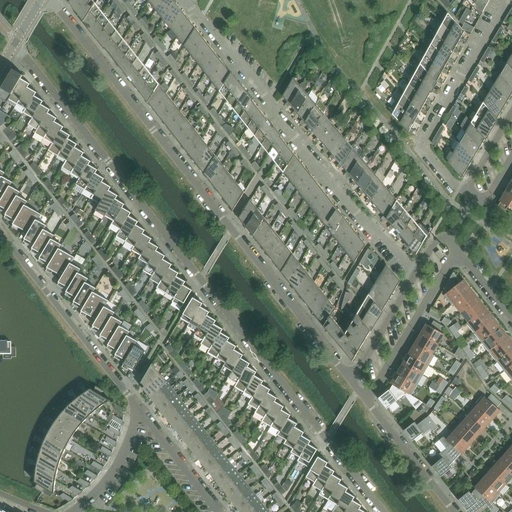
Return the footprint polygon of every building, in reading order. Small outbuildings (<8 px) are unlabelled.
[(95,3),(92,0),(66,0),(83,21),(95,3)] [(132,6),(136,3),(133,0),(129,0),(125,3),(130,10),(133,7),(132,6)] [(156,11),(163,0),(150,0),(149,2),(156,11)] [(163,20),(175,2),(173,0),(163,0),(156,11),(163,20)] [(481,16),(489,0),(476,0),(473,7),(471,11),(472,12),(475,9),(481,16)] [(170,29),(182,11),(175,2),(163,20),(170,29)] [(91,30),(102,12),(95,3),(83,21),(91,30)] [(126,11),(121,4),(118,7),(123,13),(126,11)] [(138,14),(133,7),(130,10),(135,16),(138,14)] [(177,38),(189,20),(182,11),(170,29),(177,38)] [(98,39),(109,21),(102,12),(91,30),(98,39)] [(464,32),(448,13),(448,14),(446,12),(444,14),(447,16),(442,24),(459,42),(462,44),(464,40),(461,38),(464,32)] [(135,22),(130,16),(127,18),(132,25),(135,22)] [(147,25),(149,22),(145,17),(139,21),(144,28),(147,25)] [(185,47),(196,29),(189,20),(177,38),(185,47)] [(105,48),(116,30),(109,21),(98,39),(105,48)] [(141,29),(135,22),(132,25),(137,31),(141,29)] [(459,42),(442,24),(441,22),(439,24),(441,26),(437,34),(454,52),(456,54),(458,50),(455,48),(459,42)] [(152,32),(147,25),(144,28),(149,34),(152,32)] [(192,56),(203,38),(196,29),(185,47),(192,56)] [(112,57),(123,39),(116,30),(105,48),(112,57)] [(454,52),(437,34),(435,32),(433,34),(435,36),(431,44),(448,62),(451,64),(453,60),(450,59),(453,52),(454,52)] [(150,40),(145,34),(141,36),(147,43),(150,40)] [(161,43),(156,37),(153,39),(158,46),(161,43)] [(199,65),(210,47),(203,38),(192,56),(199,65)] [(119,66),(130,48),(123,39),(112,57),(119,66)] [(155,47),(150,40),(147,43),(152,49),(155,47)] [(448,62),(431,44),(430,42),(428,44),(430,46),(426,54),(443,72),(445,74),(447,70),(444,69),(448,62)] [(166,50),(161,43),(158,46),(163,52),(166,50)] [(206,74),(217,56),(210,47),(199,65),(206,74)] [(126,75),(137,57),(130,48),(119,66),(126,75)] [(164,58),(159,52),(156,54),(161,61),(164,58)] [(443,72),(426,54),(424,52),(422,54),(424,56),(420,64),(437,82),(440,84),(442,80),(439,79),(442,72),(443,72)] [(175,61),(170,55),(167,57),(172,64),(175,61)] [(213,83),(224,65),(217,56),(206,74),(213,83)] [(133,84),(144,66),(137,57),(126,75),(133,84)] [(169,65),(164,58),(161,61),(166,67),(169,65)] [(181,68),(176,62),(175,61),(172,64),(177,70),(181,68)] [(437,82),(420,64),(419,62),(416,64),(419,67),(415,74),(432,92),(434,94),(436,90),(433,89),(437,82)] [(511,70),(507,64),(501,74),(511,86),(511,70)] [(220,92),(231,74),(224,65),(213,83),(220,92)] [(140,93),(152,75),(144,66),(133,84),(140,93)] [(0,98),(7,103),(21,78),(22,79),(24,75),(13,70),(14,69),(13,69),(0,90),(0,98)] [(178,76),(173,70),(170,72),(175,78),(178,76)] [(432,92),(415,74),(413,72),(411,74),(413,77),(409,84),(426,102),(429,104),(431,100),(427,99),(431,92),(432,92)] [(190,79),(185,73),(181,75),(186,82),(190,79)] [(227,101),(239,83),(231,74),(220,92),(227,101)] [(511,94),(511,86),(501,74),(495,83),(509,100),(511,94)] [(147,102),(159,84),(152,75),(140,93),(147,102)] [(183,82),(178,76),(175,78),(180,85),(183,82)] [(318,77),(315,83),(320,86),(323,80),(318,77)] [(17,105),(28,87),(30,84),(22,79),(21,78),(7,103),(9,100),(17,104),(17,105)] [(294,78),(283,96),(288,102),(285,105),(287,108),(290,105),(301,87),(303,84),(303,83),(300,85),(294,78)] [(195,86),(190,80),(190,79),(186,82),(192,88),(195,86)] [(426,102),(409,84),(408,82),(405,84),(408,87),(404,94),(420,112),(423,114),(425,110),(422,109),(426,102)] [(234,110),(246,92),(239,83),(227,101),(234,110)] [(509,100),(495,83),(489,93),(503,110),(509,100)] [(154,111),(166,93),(159,84),(147,102),(154,111)] [(26,110),(34,96),(35,96),(37,93),(28,87),(17,105),(25,109),(26,110)] [(298,114),(309,96),(311,92),(310,92),(307,94),(301,87),(290,105),(295,111),(292,114),(295,117),(298,114)] [(192,94),(187,88),(184,90),(189,96),(192,94)] [(204,97),(199,91),(196,93),(201,100),(204,97)] [(241,119),(253,101),(246,92),(234,110),(241,119)] [(420,112),(404,94),(402,92),(400,94),(402,97),(398,104),(415,122),(418,124),(420,120),(416,119),(420,112)] [(161,120),(173,102),(166,93),(154,111),(161,120)] [(503,110),(489,93),(483,103),(497,120),(503,110)] [(197,100),(192,94),(189,96),(194,103),(197,100)] [(33,118),(41,104),(42,104),(44,101),(35,96),(34,96),(26,110),(25,109),(23,113),(24,113),(32,118),(33,118)] [(305,123),(316,104),(318,101),(317,100),(314,102),(309,96),(298,114),(302,120),(300,122),(302,125),(305,123)] [(209,104),(204,97),(201,100),(206,106),(209,104)] [(248,128),(260,110),(253,101),(241,119),(248,128)] [(168,129),(180,111),(173,102),(161,120),(168,129)] [(415,122),(398,104),(397,102),(394,104),(397,107),(392,114),(409,133),(409,132),(412,134),(414,130),(411,129),(415,122)] [(497,120),(483,103),(477,113),(491,129),(497,120)] [(38,130),(48,113),(49,113),(51,110),(42,104),(41,104),(33,118),(32,118),(28,125),(29,125),(37,130),(38,130)] [(312,132),(323,113),(325,110),(325,109),(322,111),(316,104),(305,123),(310,129),(307,131),(310,134),(312,132)] [(206,112),(201,106),(198,108),(203,114),(206,112)] [(218,115),(213,109),(210,111),(215,118),(218,115)] [(255,137),(267,119),(260,110),(248,128),(255,137)] [(9,117),(1,111),(0,111),(0,127),(5,124),(9,117)] [(176,138),(187,120),(180,111),(168,129),(176,138)] [(211,119),(206,112),(203,114),(208,121),(211,119)] [(44,139),(55,121),(55,122),(57,118),(49,113),(48,113),(38,130),(37,130),(35,133),(35,134),(36,134),(44,138),(43,139),(44,139)] [(320,140),(331,122),(333,119),(332,118),(329,120),(323,113),(312,132),(317,137),(314,140),(317,143),(320,140)] [(491,129),(477,113),(472,123),(485,139),(491,129)] [(223,122),(218,115),(215,118),(220,124),(223,122)] [(262,146),(274,128),(267,119),(255,137),(262,146)] [(183,147),(194,129),(187,120),(176,138),(183,147)] [(53,144),(62,130),(64,127),(55,122),(55,121),(44,139),(52,144),(53,144)] [(327,149),(338,131),(340,127),(340,126),(337,129),(331,122),(320,140),(325,146),(322,149),(324,151),(327,149)] [(485,139),(472,123),(466,132),(479,149),(485,139)] [(220,130),(215,124),(212,126),(217,132),(220,130)] [(11,134),(13,130),(14,127),(11,125),(7,128),(3,132),(7,137),(11,134)] [(232,133),(227,127),(224,129),(229,136),(232,133)] [(269,155),(281,137),(274,128),(262,146),(269,155)] [(190,156),(201,138),(194,129),(183,147),(190,156)] [(15,138),(17,135),(13,130),(11,134),(7,137),(11,142),(15,138)] [(58,156),(68,138),(69,139),(71,135),(62,130),(53,144),(52,144),(48,151),(49,151),(57,156),(58,156)] [(226,137),(220,130),(217,132),(222,139),(226,137)] [(335,158),(346,140),(348,136),(347,135),(344,138),(338,131),(327,149),(332,155),(329,157),(332,160),(335,158)] [(479,149),(466,132),(460,142),(474,159),(479,149)] [(237,140),(232,133),(229,136),(234,142),(237,140)] [(276,164),(287,145),(284,141),(281,137),(269,155),(273,159),(276,164)] [(67,161),(75,147),(76,148),(78,144),(69,139),(68,138),(58,156),(66,161),(67,161)] [(197,165),(208,147),(201,138),(190,156),(197,165)] [(342,167),(353,148),(355,145),(354,144),(352,146),(346,140),(335,158),(339,164),(337,166),(339,169),(342,167)] [(235,148),(229,141),(226,144),(229,148),(227,150),(230,153),(231,150),(235,148)] [(474,159),(460,142),(454,152),(468,169),(474,159)] [(25,150),(21,145),(16,149),(20,154),(25,150)] [(246,151),(241,145),(238,147),(243,154),(246,151)] [(284,173),(295,155),(287,145),(276,164),(284,173)] [(71,173),(82,156),(83,156),(85,153),(76,148),(75,147),(67,161),(66,161),(62,168),(63,168),(71,173),(71,174),(71,173)] [(204,174),(215,156),(208,147),(197,165),(204,174)] [(240,154),(235,148),(231,150),(237,157),(240,154)] [(349,175),(360,157),(362,153),(359,155),(353,148),(342,167),(347,172),(344,175),(347,178),(349,175)] [(18,155),(13,150),(9,153),(13,159),(18,155)] [(29,156),(25,150),(20,154),(24,159),(29,156)] [(251,158),(246,151),(243,154),(248,160),(251,158)] [(468,169),(454,152),(448,162),(461,179),(468,169)] [(22,161),(18,155),(13,159),(18,164),(22,161)] [(291,182),(302,164),(295,155),(284,173),(291,182)] [(80,179),(89,164),(89,165),(91,161),(83,156),(82,156),(71,173),(80,178),(80,179)] [(211,183),(222,165),(215,156),(204,174),(211,183)] [(357,184),(368,166),(370,162),(369,161),(366,164),(360,157),(349,175),(354,181),(351,183),(354,186),(357,184)] [(249,166),(244,159),(241,162),(246,168),(249,166)] [(260,169),(255,162),(252,165),(257,171),(260,169)] [(38,168),(34,163),(30,166),(34,171),(38,168)] [(85,191),(95,173),(96,173),(98,170),(89,165),(89,164),(80,179),(80,178),(75,185),(76,185),(84,190),(85,191)] [(298,191),(309,173),(302,164),(291,182),(298,191)] [(218,192),(229,174),(222,165),(211,183),(218,192)] [(254,172),(249,166),(246,168),(251,175),(254,172)] [(364,193),(375,174),(377,171),(377,170),(374,173),(368,166),(357,184),(362,190),(359,192),(361,195),(364,193)] [(42,173),(38,168),(34,171),(38,176),(42,173)] [(33,175),(28,169),(24,173),(28,178),(33,175)] [(94,196),(102,181),(103,182),(105,178),(96,173),(95,173),(85,191),(93,195),(94,196)] [(305,200),(316,182),(309,173),(298,191),(305,200)] [(225,201),(237,183),(229,174),(218,192),(225,201)] [(372,202),(383,183),(385,180),(384,179),(381,181),(375,174),(364,193),(369,199),(366,201),(369,204),(372,202)] [(37,180),(33,175),(28,178),(33,184),(37,180)] [(0,200),(1,201),(10,186),(12,182),(3,176),(0,180),(0,200)] [(273,184),(267,177),(264,180),(269,187),(273,184)] [(52,185),(48,180),(43,183),(47,188),(52,185)] [(100,204),(109,190),(111,187),(103,182),(102,181),(94,196),(93,195),(91,199),(92,199),(100,204)] [(312,209),(323,191),(316,182),(305,200),(312,209)] [(233,211),(244,193),(237,183),(225,201),(233,211)] [(379,210),(390,192),(392,188),(391,188),(389,190),(383,183),(372,202),(376,207),(374,210),(376,213),(379,210)] [(56,190),(52,185),(47,188),(52,193),(56,190)] [(8,211),(18,196),(20,192),(10,186),(1,201),(0,201),(0,210),(2,212),(4,208),(8,211)] [(269,192),(264,186),(261,188),(266,195),(269,192)] [(105,216),(116,199),(118,196),(109,190),(100,204),(96,211),(105,216),(104,216),(105,216)] [(282,196),(277,190),(273,192),(279,199),(282,196)] [(319,218),(330,199),(323,191),(312,209),(319,218)] [(511,194),(507,191),(498,206),(506,211),(509,206),(511,208),(511,194)] [(274,199),(269,192),(266,195),(271,201),(274,199)] [(386,219),(398,201),(399,197),(399,196),(396,199),(390,192),(379,210),(384,216),(381,218),(384,221),(386,219)] [(16,220),(25,205),(27,201),(18,196),(8,211),(4,218),(10,221),(12,218),(16,220)] [(287,203),(282,196),(279,199),(284,205),(287,203)] [(65,202),(61,197),(57,200),(61,205),(65,202)] [(114,221),(122,207),(123,208),(125,204),(116,199),(105,216),(113,221),(114,221)] [(326,227),(337,209),(330,199),(319,218),(326,227)] [(246,227),(257,209),(250,200),(239,218),(246,227)] [(394,228),(405,209),(407,206),(406,205),(403,208),(398,201),(386,219),(391,225),(388,227),(391,230),(394,228)] [(69,207),(65,202),(61,205),(65,211),(69,207)] [(59,208),(55,203),(51,206),(55,212),(59,208)] [(283,210),(278,204),(275,206),(280,213),(283,210)] [(37,220),(40,214),(25,205),(16,220),(11,227),(17,231),(19,227),(28,233),(37,220)] [(121,230),(129,216),(130,216),(132,213),(123,208),(122,207),(114,221),(113,221),(111,225),(112,225),(120,230),(121,230)] [(64,214),(59,208),(55,212),(59,217),(64,214)] [(296,214),(291,208),(288,210),(293,217),(296,214)] [(253,237),(265,219),(257,209),(246,227),(253,237)] [(333,236),(345,218),(337,209),(326,227),(333,236)] [(401,237),(412,218),(414,215),(414,214),(411,216),(405,209),(394,228),(399,234),(396,236),(398,239),(401,237)] [(289,217),(283,210),(280,213),(285,219),(289,217)] [(79,219),(75,214),(70,217),(74,223),(79,219)] [(301,221),(296,214),(293,217),(298,223),(301,221)] [(126,242),(136,225),(138,221),(130,216),(129,216),(121,230),(120,230),(116,237),(117,237),(125,242),(126,242)] [(340,245),(352,227),(345,218),(333,236),(340,245)] [(409,245),(420,227),(422,223),(421,223),(418,225),(412,218),(401,237),(406,242),(403,245),(406,248),(409,245)] [(83,224),(79,219),(74,223),(79,228),(83,224)] [(260,245),(272,228),(265,219),(253,237),(255,239),(260,245)] [(35,244),(44,230),(47,226),(37,220),(28,233),(23,242),(29,245),(31,242),(35,244)] [(74,228),(69,221),(65,224),(70,231),(74,228)] [(298,228),(293,222),(289,224),(295,231),(298,228)] [(134,247),(143,233),(145,230),(136,225),(126,242),(134,247)] [(347,254),(359,236),(352,227),(340,245),(347,254)] [(416,255),(427,236),(429,232),(428,231),(426,234),(420,227),(409,245),(413,251),(411,253),(413,256),(416,254),(416,255)] [(267,254),(279,236),(272,228),(260,245),(267,254)] [(303,235),(298,228),(295,231),(300,237),(303,235)] [(42,254),(52,239),(54,235),(44,230),(35,244),(31,252),(36,255),(38,252),(42,254)] [(92,236),(88,231),(84,235),(88,240),(92,236)] [(315,239),(310,232),(306,234),(312,241),(315,239)] [(141,256),(150,242),(152,239),(143,233),(134,247),(132,250),(132,251),(140,256),(141,256)] [(96,242),(92,236),(88,240),(92,245),(96,242)] [(274,263),(286,246),(279,236),(267,254),(274,263)] [(354,263),(366,245),(359,236),(347,254),(354,263)] [(50,264),(59,249),(62,245),(52,239),(42,254),(38,261),(44,265),(46,261),(50,264)] [(312,246),(307,240),(304,242),(309,249),(312,246)] [(90,248),(86,242),(81,246),(86,251),(90,248)] [(148,264),(156,250),(157,251),(159,247),(150,242),(141,256),(140,256),(138,259),(139,259),(147,264),(148,264)] [(324,250),(319,244),(316,246),(321,253),(324,250)] [(281,273),(293,255),(286,246),(274,263),(281,273)] [(317,253),(312,246),(309,249),(314,255),(317,253)] [(63,276),(73,260),(74,258),(59,249),(50,264),(46,271),(51,274),(53,271),(63,276)] [(106,254),(102,249),(98,252),(102,257),(106,254)] [(153,276),(163,259),(164,259),(166,256),(157,251),(156,250),(148,264),(147,264),(143,271),(144,271),(152,276),(153,276)] [(329,257),(324,250),(321,253),(326,259),(329,257)] [(444,257),(439,250),(435,254),(440,260),(444,257)] [(110,259),(106,254),(102,257),(106,262),(110,259)] [(289,282),(300,264),(293,255),(281,273),(289,282)] [(101,261),(97,256),(92,259),(97,265),(101,261)] [(326,264),(321,258),(318,260),(323,267),(326,264)] [(159,285),(170,267),(170,268),(172,264),(164,259),(163,259),(153,276),(152,276),(150,280),(151,280),(159,285)] [(69,288),(78,273),(83,265),(73,260),(63,276),(57,285),(63,289),(65,285),(69,288)] [(105,267),(101,261),(97,265),(101,270),(105,267)] [(338,268),(333,262),(330,264),(335,271),(338,268)] [(296,291),(307,273),(300,264),(289,282),(296,291)] [(331,271),(326,264),(323,267),(328,273),(331,271)] [(400,281),(386,265),(380,275),(394,292),(400,281)] [(119,271),(115,266),(111,269),(115,274),(119,271)] [(166,294),(177,276),(179,273),(170,268),(170,267),(159,285),(157,288),(157,289),(157,288),(165,293),(166,294)] [(343,275),(338,268),(335,271),(340,277),(343,275)] [(123,276),(119,271),(115,274),(119,279),(123,276)] [(76,297),(86,283),(88,279),(78,273),(69,288),(65,295),(70,298),(72,295),(76,297)] [(303,300),(314,282),(307,273),(296,291),(303,300)] [(471,291),(463,281),(463,280),(460,283),(453,274),(454,273),(453,273),(444,289),(447,293),(444,295),(452,305),(455,303),(471,291)] [(394,292),(380,275),(375,285),(388,301),(394,292)] [(175,299),(183,285),(184,285),(186,282),(177,276),(166,294),(174,298),(175,299)] [(340,282),(335,276),(332,278),(337,285),(340,282)] [(358,283),(354,280),(356,278),(352,276),(348,283),(356,288),(358,283)] [(310,309),(321,291),(314,282),(303,300),(310,309)] [(84,307),(94,292),(96,288),(86,283),(76,297),(72,305),(78,308),(80,305),(84,307)] [(133,288),(129,283),(125,286),(129,291),(133,288)] [(192,290),(184,285),(183,285),(175,299),(174,298),(172,302),(173,302),(181,307),(182,308),(192,290)] [(388,301),(375,285),(369,295),(382,311),(388,301)] [(137,293),(133,288),(129,291),(133,297),(137,293)] [(128,295),(123,290),(119,293),(123,299),(128,295)] [(317,318),(328,300),(321,291),(310,309),(313,312),(317,318)] [(462,312),(478,300),(471,291),(455,303),(462,312)] [(105,307),(108,301),(94,292),(84,307),(80,314),(86,318),(88,314),(97,320),(105,307)] [(132,301),(128,295),(123,299),(128,304),(132,301)] [(382,311),(369,295),(363,304),(377,321),(382,311)] [(190,324),(201,306),(201,307),(203,303),(193,297),(181,318),(181,319),(182,319),(189,323),(190,324)] [(145,304),(147,302),(145,299),(143,301),(142,300),(138,303),(142,309),(146,305),(145,304)] [(324,327),(331,316),(336,309),(328,300),(317,318),(324,327)] [(469,322),(485,309),(478,300),(462,312),(469,322)] [(377,321),(363,304),(357,314),(371,331),(377,321)] [(150,310),(146,305),(142,309),(146,314),(150,310)] [(197,332),(207,315),(208,315),(210,312),(201,307),(201,306),(190,324),(189,323),(187,327),(188,327),(196,332),(197,332)] [(103,331),(113,316),(115,313),(105,307),(97,320),(91,329),(97,332),(99,329),(103,331)] [(143,314),(138,309),(134,312),(138,318),(143,314)] [(442,315),(441,314),(432,309),(428,314),(439,321),(442,315)] [(474,334),(493,318),(485,309),(469,322),(466,324),(474,334)] [(147,320),(143,314),(138,318),(143,323),(147,320)] [(353,361),(367,337),(371,331),(357,314),(351,324),(345,334),(331,316),(324,327),(353,361)] [(204,341),(214,323),(215,324),(217,320),(208,315),(207,315),(197,332),(196,332),(194,335),(195,336),(203,340),(203,341),(204,341)] [(111,341),(120,326),(122,322),(113,316),(103,331),(99,338),(105,342),(107,338),(111,341)] [(160,322),(156,317),(152,321),(156,326),(160,322)] [(448,326),(451,321),(445,317),(442,322),(448,326)] [(481,343),(500,328),(493,318),(474,334),(481,343)] [(442,333),(445,328),(434,321),(431,327),(427,324),(427,325),(421,335),(438,344),(443,334),(442,333)] [(164,327),(160,322),(156,326),(160,331),(164,327)] [(212,346),(221,332),(223,329),(215,324),(214,323),(204,341),(212,346)] [(155,330),(150,324),(146,327),(150,333),(155,330)] [(457,331),(454,325),(449,328),(453,334),(457,331)] [(118,350),(128,336),(130,332),(120,326),(111,341),(106,348),(112,351),(114,348),(118,350)] [(489,352),(508,337),(500,328),(481,343),(489,352)] [(461,337),(457,331),(453,334),(457,340),(461,337)] [(212,346),(210,349),(210,350),(210,349),(218,354),(219,355),(228,341),(230,338),(221,332),(212,346)] [(438,344),(421,335),(415,344),(432,354),(438,344)] [(126,360),(135,345),(138,341),(128,336),(118,350),(114,358),(120,361),(122,358),(126,360)] [(496,362),(511,349),(511,342),(508,337),(489,352),(496,362)] [(0,353),(10,354),(10,342),(0,341),(0,353)] [(226,363),(234,349),(235,350),(237,346),(228,341),(217,358),(226,363)] [(174,350),(170,344),(166,348),(170,353),(174,350)] [(435,356),(432,354),(415,344),(409,354),(429,366),(435,356)] [(134,370),(145,351),(135,345),(126,360),(121,367),(127,371),(130,367),(134,370)] [(471,351),(467,345),(462,348),(466,354),(471,351)] [(233,372),(241,358),(242,358),(244,355),(235,350),(234,349),(226,363),(223,366),(224,367),(232,371),(233,372)] [(504,371),(511,364),(511,349),(496,362),(504,371)] [(178,355),(174,350),(170,353),(174,358),(178,355)] [(475,357),(471,351),(466,354),(470,360),(475,357)] [(429,366),(409,354),(404,364),(423,376),(429,366)] [(237,384),(248,366),(248,367),(250,363),(242,358),(241,358),(233,372),(232,371),(228,378),(229,379),(237,383),(237,384)] [(457,370),(461,364),(456,361),(452,367),(457,370)] [(187,367),(183,362),(179,365),(183,370),(187,367)] [(145,387),(161,375),(152,364),(141,383),(142,383),(145,387)] [(423,376),(404,364),(398,374),(417,385),(423,376)] [(484,371),(481,365),(476,368),(480,374),(484,371)] [(244,393),(255,375),(257,372),(248,367),(248,366),(237,384),(237,383),(235,387),(244,392),(244,393)] [(191,372),(187,367),(183,370),(187,375),(191,372)] [(453,376),(457,370),(452,367),(449,372),(453,376)] [(185,377),(180,371),(176,374),(180,380),(185,377)] [(488,377),(484,371),(480,374),(484,380),(488,377)] [(417,385),(398,374),(392,384),(391,384),(393,385),(411,395),(417,385)] [(149,396),(167,382),(161,375),(145,387),(148,390),(146,392),(149,396)] [(253,398),(261,383),(262,384),(264,381),(255,375),(244,393),(252,397),(253,398)] [(201,384),(197,379),(193,382),(197,387),(201,384)] [(191,385),(187,380),(183,383),(187,388),(191,385)] [(444,389),(448,383),(444,380),(440,385),(444,389)] [(156,401),(172,389),(167,382),(149,396),(152,400),(154,398),(156,401)] [(258,410),(268,392),(269,393),(271,389),(262,384),(261,383),(253,398),(252,397),(248,404),(249,405),(249,404),(257,409),(258,410)] [(205,389),(201,384),(197,387),(201,392),(205,389)] [(196,391),(191,385),(187,388),(192,394),(196,391)] [(387,409),(404,395),(416,410),(423,403),(411,395),(393,385),(390,390),(389,390),(379,398),(380,400),(381,400),(382,401),(382,402),(387,409)] [(440,394),(444,389),(440,385),(436,391),(440,394)] [(499,390),(494,385),(490,389),(496,394),(499,390)] [(110,400),(101,395),(104,391),(96,386),(93,390),(91,389),(84,393),(80,396),(100,407),(102,405),(110,400)] [(449,396),(453,390),(449,387),(445,393),(449,396)] [(160,410),(178,396),(172,389),(156,401),(158,405),(157,406),(160,410)] [(265,418),(275,401),(277,398),(269,393),(268,392),(258,410),(257,409),(255,413),(256,413),(264,418),(265,418)] [(202,399),(198,394),(194,397),(199,402),(202,399)] [(497,407),(501,403),(491,394),(487,399),(483,395),(475,404),(492,419),(500,411),(500,410),(497,407)] [(511,399),(507,395),(502,400),(511,408),(511,399)] [(100,407),(80,396),(76,399),(72,403),(91,414),(95,411),(100,407)] [(167,416),(183,403),(178,396),(160,410),(163,414),(165,413),(167,416)] [(214,401),(210,396),(206,399),(210,404),(214,401)] [(443,406),(447,400),(442,397),(438,402),(443,406)] [(207,405),(202,399),(199,402),(203,408),(207,405)] [(431,408),(435,402),(430,399),(426,405),(431,408)] [(218,406),(214,401),(210,404),(214,410),(218,406)] [(271,427),(282,409),(282,410),(284,406),(275,401),(265,418),(264,418),(262,421),(262,422),(263,422),(271,426),(270,427),(271,427)] [(439,411),(443,406),(438,402),(434,408),(439,411)] [(91,414),(72,403),(69,405),(64,411),(83,422),(88,418),(91,414)] [(124,409),(115,403),(114,408),(124,414),(124,409)] [(171,424),(189,410),(183,403),(167,416),(169,419),(168,420),(171,424)] [(492,419),(475,404),(467,413),(470,415),(484,428),(492,419)] [(213,413),(209,408),(205,411),(210,416),(213,413)] [(280,432),(288,418),(289,418),(291,415),(282,410),(282,409),(271,427),(279,432),(280,432)] [(178,430),(194,417),(189,410),(171,424),(174,428),(176,427),(178,430)] [(83,422),(64,411),(63,412),(57,420),(76,431),(81,425),(83,422)] [(218,419),(213,413),(210,416),(214,422),(218,419)] [(228,418),(224,413),(220,417),(224,422),(228,418)] [(113,415),(112,420),(122,425),(123,421),(113,415)] [(484,428),(470,415),(463,423),(477,436),(484,428)] [(433,432),(438,428),(429,416),(417,425),(415,422),(404,430),(406,433),(407,432),(408,434),(407,434),(412,441),(423,433),(424,434),(431,429),(434,433),(433,432)] [(178,430),(176,432),(177,431),(179,434),(182,438),(200,424),(194,417),(178,430)] [(232,423),(228,418),(224,422),(228,427),(232,423)] [(287,441),(295,427),(296,427),(298,424),(289,418),(288,418),(280,432),(279,432),(277,435),(278,436),(278,435),(286,440),(287,441)] [(76,431),(57,420),(51,428),(70,440),(75,432),(76,431)] [(477,436),(463,423),(460,421),(452,430),(469,445),(477,436)] [(225,428),(220,422),(217,425),(221,431),(225,428)] [(200,424),(182,438),(185,442),(188,445),(187,445),(187,446),(205,431),(200,424)] [(120,432),(110,426),(109,431),(119,436),(120,432)] [(293,449),(302,435),(304,432),(296,427),(295,427),(287,441),(286,440),(284,444),(285,444),(293,449)] [(70,440),(51,428),(47,436),(46,438),(65,449),(66,449),(70,440)] [(229,433),(225,428),(221,431),(225,436),(229,433)] [(241,436),(237,430),(233,434),(237,439),(241,436)] [(469,445),(452,430),(445,438),(444,437),(439,440),(445,448),(451,444),(461,453),(461,454),(469,445)] [(205,431),(187,446),(188,446),(190,448),(193,452),(211,438),(205,431)] [(300,458),(309,444),(311,441),(302,435),(293,449),(291,452),(291,453),(292,453),(300,457),(300,458)] [(236,442),(231,436),(228,439),(232,445),(236,442)] [(245,441),(241,436),(237,439),(241,444),(245,441)] [(116,442),(107,437),(105,441),(115,447),(116,442)] [(65,449),(46,438),(43,445),(42,448),(61,459),(62,458),(65,449)] [(201,458),(217,446),(211,438),(193,452),(197,456),(198,455),(201,458)] [(240,447),(236,442),(232,445),(237,450),(240,447)] [(307,467),(318,449),(309,444),(300,458),(300,457),(297,461),(298,461),(307,466),(306,466),(307,467)] [(449,466),(461,453),(451,444),(445,448),(447,450),(440,455),(443,458),(432,466),(438,473),(438,472),(440,474),(439,474),(441,477),(451,468),(449,466)] [(112,452),(102,446),(100,450),(110,456),(112,452)] [(205,467),(222,453),(217,446),(201,458),(203,461),(201,462),(205,467)] [(61,459),(42,448),(40,454),(38,458),(58,470),(59,467),(61,459)] [(255,453),(251,448),(247,451),(251,456),(255,453)] [(247,456),(243,450),(239,453),(243,459),(247,456)] [(212,472),(228,460),(222,453),(205,467),(208,471),(209,469),(212,472)] [(259,458),(255,453),(251,456),(255,461),(259,458)] [(511,459),(506,454),(498,463),(511,475),(511,459)] [(251,462),(247,456),(243,459),(248,465),(251,462)] [(315,483),(326,465),(326,466),(328,462),(318,456),(306,478),(307,478),(315,482),(315,483)] [(58,470),(38,458),(37,463),(36,470),(56,481),(56,476),(58,470)] [(212,472),(209,474),(210,475),(210,474),(216,481),(233,467),(228,460),(212,472)] [(104,467),(94,461),(91,465),(101,471),(104,467)] [(511,478),(511,475),(498,463),(491,471),(506,485),(511,478)] [(258,470),(254,465),(250,468),(254,473),(258,470)] [(268,470),(264,465),(260,468),(264,473),(268,470)] [(322,491),(332,474),(333,474),(335,471),(326,466),(326,465),(315,483),(315,482),(312,486),(313,486),(321,491),(322,491)] [(223,487),(239,474),(233,467),(216,481),(219,485),(220,484),(223,487)] [(55,485),(56,481),(36,470),(36,472),(35,482),(37,484),(35,488),(43,493),(45,488),(54,494),(55,485)] [(97,476),(88,470),(85,474),(95,479),(97,476)] [(263,476),(258,470),(254,473),(259,479),(263,476)] [(272,475),(268,470),(264,473),(268,478),(272,475)] [(506,485),(491,471),(484,479),(499,493),(506,485)] [(223,487),(221,488),(221,489),(221,488),(224,491),(227,495),(244,481),(239,474),(223,487)] [(329,500),(339,483),(340,483),(342,480),(333,474),(332,474),(322,491),(321,491),(319,495),(320,495),(328,500),(329,500)] [(90,484),(80,478),(77,482),(87,487),(90,484)] [(270,485),(265,479),(261,482),(266,488),(270,485)] [(501,494),(499,493),(484,479),(476,488),(475,489),(476,489),(493,503),(501,494)] [(288,490),(292,483),(286,480),(282,487),(288,490)] [(244,481),(227,495),(230,499),(232,502),(231,502),(232,502),(250,488),(244,481)] [(282,487),(278,482),(274,485),(278,490),(282,487)] [(337,505),(346,491),(348,488),(340,483),(339,483),(329,500),(337,505)] [(82,492),(72,486),(69,489),(79,495),(82,492)] [(286,492),(282,487),(278,490),(282,496),(286,492)] [(250,488),(232,502),(232,503),(233,502),(235,505),(238,509),(256,495),(250,488)] [(493,503),(476,489),(471,494),(469,491),(459,500),(461,502),(461,501),(462,503),(462,504),(468,511),(475,511),(486,504),(491,511),(496,511),(499,509),(493,503)] [(345,511),(353,500),(355,497),(346,491),(337,505),(335,508),(335,509),(341,511),(345,511)] [(73,499),(63,493),(59,496),(69,502),(73,499)] [(280,498),(276,493),(272,496),(277,501),(280,498)] [(256,495),(238,509),(240,511),(248,511),(261,502),(256,495)] [(285,504),(280,498),(277,501),(281,507),(285,504)] [(299,509),(302,504),(297,500),(295,504),(291,507),(295,511),(299,509)] [(357,511),(359,508),(360,509),(362,505),(353,500),(345,511),(357,511)] [(261,502),(248,511),(263,511),(267,509),(261,502)]
